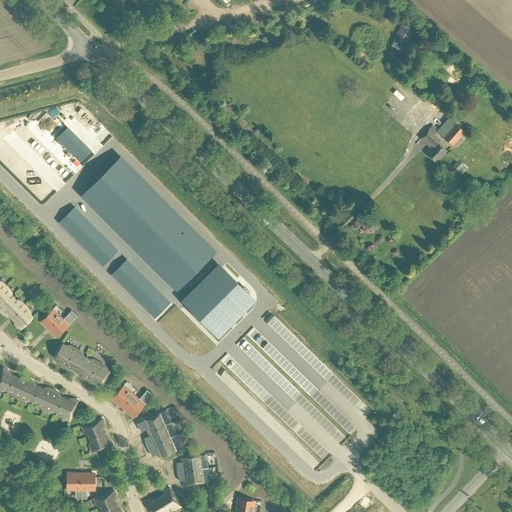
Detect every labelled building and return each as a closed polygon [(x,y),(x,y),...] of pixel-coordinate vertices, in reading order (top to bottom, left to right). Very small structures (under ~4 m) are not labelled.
[(221,4),(226,11),(230,8),(225,1),(221,4)] [(401,26),(393,39),(405,46),(411,35),(412,33),(411,32),(401,26)] [(442,137),(453,146),(465,132),(455,122),(442,137)] [(436,134),(429,128),(420,138),(430,147),(426,152),(437,162),(447,151),(437,142),(438,141),(433,137),(436,134)] [(459,159),(452,165),(458,171),(465,164),(459,159)] [(117,163),(89,192),(180,282),(208,254),(117,163)] [(118,250),(74,206),(59,222),(102,265),(118,250)] [(126,260),(112,274),(155,317),(169,303),(126,260)] [(224,267),(189,303),(217,331),(252,296),(224,267)] [(5,314),(7,315),(8,313),(13,318),(11,319),(12,320),(13,318),(18,323),(16,324),(17,326),(18,328),(19,330),(20,330),(33,317),(24,308),(26,305),(23,307),(5,289),(8,286),(7,286),(4,288),(0,283),(0,310),(1,311),(2,312),(4,313),(5,314)] [(42,321),(57,336),(67,325),(52,310),(42,321)] [(84,374),(83,376),(84,377),(85,378),(86,379),(88,380),(89,381),(91,382),(93,382),(94,383),(96,381),(102,384),(109,371),(98,365),(100,361),(99,361),(97,364),(86,358),(88,355),(88,354),(86,357),(75,351),(77,348),(76,347),(74,351),(63,344),(55,357),(61,360),(60,362),(61,364),(62,365),(63,366),(65,367),(66,368),(68,368),(70,369),(71,369),(73,367),(78,370),(77,372),(79,371),(84,374)] [(69,418),(68,421),(69,421),(78,401),(77,400),(75,400),(73,399),(71,399),(70,401),(64,399),(65,397),(64,396),(63,398),(57,396),(58,394),(57,393),(56,392),(54,391),(53,390),(51,389),(49,389),(48,389),(46,388),(45,391),(39,388),(40,386),(39,388),(33,385),(34,383),(33,382),(31,381),(30,380),(28,379),(27,379),(25,378),(23,378),(21,378),(21,380),(15,377),(16,375),(15,375),(14,377),(8,375),(9,372),(8,371),(6,370),(4,369),(3,368),(0,376),(0,387),(8,391),(7,394),(7,395),(9,391),(20,396),(19,400),(20,400),(21,397),(33,402),(31,405),(32,405),(33,402),(45,407),(44,410),(44,411),(46,407),(57,412),(56,416),(58,412),(69,418)] [(113,398),(134,415),(144,404),(123,386),(113,398)] [(151,437),(152,439),(154,438),(157,443),(155,444),(155,445),(157,444),(159,450),(157,451),(157,453),(158,455),(159,457),(176,450),(171,438),(174,437),(174,436),(170,438),(165,426),(169,424),(168,424),(165,425),(160,414),(163,412),(163,411),(146,419),(149,425),(147,426),(147,428),(147,430),(147,431),(148,433),(149,435),(150,436),(151,437)] [(106,439),(104,433),(106,432),(103,432),(101,427),(104,426),(104,424),(103,421),(103,419),(81,426),(82,427),(85,425),(89,437),(86,439),(90,438),(94,450),(90,451),(90,452),(112,444),(111,444),(110,442),(109,440),(108,438),(106,439)] [(183,471),(184,474),(185,477),(187,477),(188,484),(203,482),(201,468),(205,468),(205,467),(201,468),(199,454),(184,457),(185,464),(183,464),(183,467),(183,471)] [(67,489),(95,489),(95,474),(67,474),(67,489)] [(147,500),(146,501),(145,501),(151,511),(164,511),(166,511),(167,511),(178,504),(169,488),(167,489),(165,491),(164,492),(165,495),(159,498),(158,496),(159,498),(153,501),(152,499),(150,499),(149,500),(147,500)] [(114,494),(114,491),(93,499),(96,498),(101,510),(97,511),(98,511),(101,511),(121,511),(120,510),(117,511),(115,505),(117,504),(115,505),(113,499),(115,498),(115,496),(114,494)] [(239,499),(236,511),(251,511),(254,501),(239,499)]
